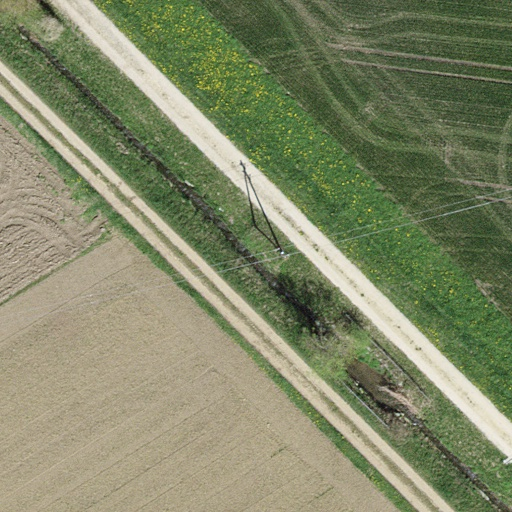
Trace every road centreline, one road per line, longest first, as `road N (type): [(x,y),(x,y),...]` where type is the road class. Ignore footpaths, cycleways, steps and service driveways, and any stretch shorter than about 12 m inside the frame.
road 1 (track): [(63,0),(511,448)]
road 2 (track): [(0,77),(433,511)]
